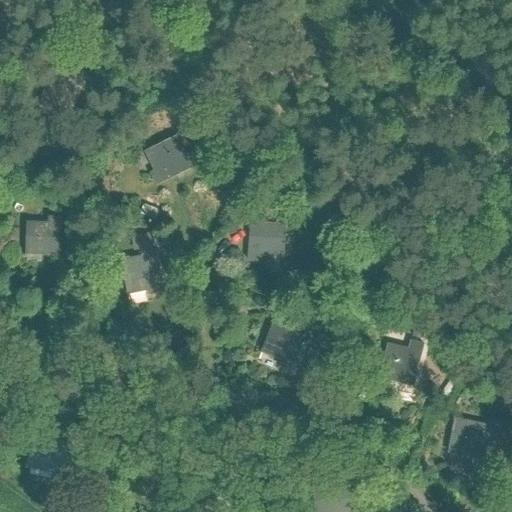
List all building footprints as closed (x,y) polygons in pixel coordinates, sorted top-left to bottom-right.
[(96,49),(84,45),(81,57),(92,61),(96,49)] [(73,113),(84,73),(72,69),(70,76),(50,70),(40,103),(73,113)] [(185,155),(175,136),(145,151),(155,170),(150,172),(156,185),(197,164),(191,152),(185,155)] [(260,200),(274,194),(269,183),(255,190),(260,200)] [(156,208),(144,204),(141,212),(153,217),(156,208)] [(283,256),(284,225),(264,224),(264,218),(251,217),(249,261),(263,261),(263,256),(283,256)] [(26,255),(30,255),(61,257),(63,219),(52,218),(52,225),(31,224),(28,224),(26,255)] [(125,233),(116,221),(105,230),(115,242),(125,233)] [(151,295),(163,292),(154,248),(142,250),(143,257),(121,261),(123,270),(126,282),(128,294),(150,289),(151,295)] [(115,285),(126,282),(123,270),(113,272),(115,285)] [(224,300),(225,315),(249,313),(247,297),(224,300)] [(292,370),(312,323),(299,317),(294,330),(275,322),(263,352),(282,359),(280,365),(292,370)] [(412,387),(424,345),(411,341),(409,351),(389,345),(380,378),(412,387)] [(448,453),(460,456),(481,461),(480,464),(492,467),(502,425),(503,421),(490,419),(489,422),(488,425),(455,418),(448,453)] [(43,469),(50,440),(34,437),(28,465),(43,469)] [(74,476),(83,441),(71,438),(69,445),(50,440),(43,469),(74,476)] [(327,485),(327,479),(315,480),(316,511),(349,511),(348,484),(327,485)]
